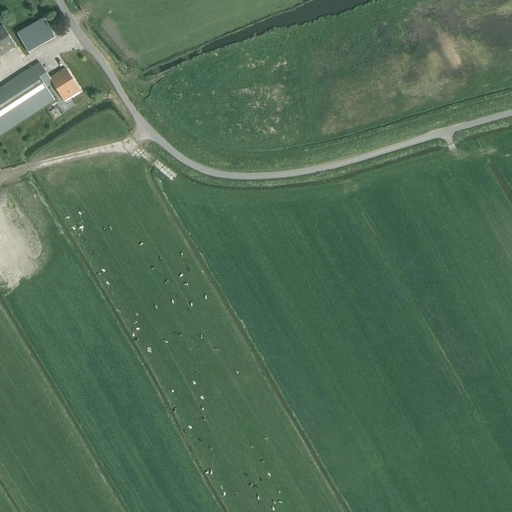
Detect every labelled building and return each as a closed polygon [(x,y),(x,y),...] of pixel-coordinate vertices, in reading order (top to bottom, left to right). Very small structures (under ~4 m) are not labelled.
[(56,38),(46,20),(19,35),(29,53),(56,38)] [(0,57),(16,48),(3,27),(0,28),(0,57)] [(0,135),(55,100),(47,88),(53,84),(40,63),(0,89),(0,135)] [(66,69),(51,79),(65,101),(71,97),(80,91),(66,69)] [(16,268),(34,259),(4,203),(0,205),(0,238),(4,247),(0,248),(0,259),(4,266),(13,262),(16,268)]
